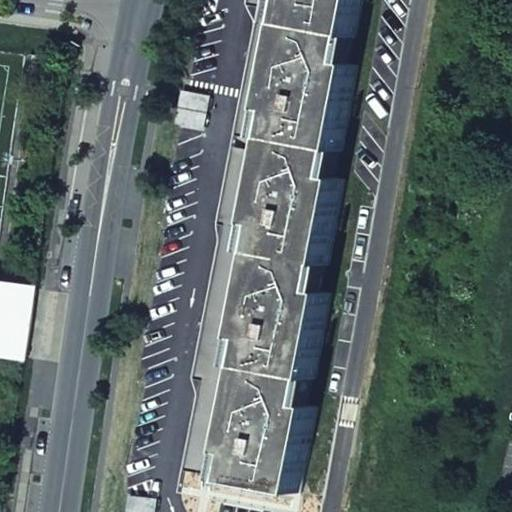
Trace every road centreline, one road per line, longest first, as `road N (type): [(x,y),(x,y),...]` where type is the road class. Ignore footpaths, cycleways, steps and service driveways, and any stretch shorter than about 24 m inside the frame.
road 1 (residential): [(169,511),(146,473),(220,0)]
road 2 (residential): [(411,0),(321,511)]
road 3 (tertiary): [(54,511),(138,6)]
